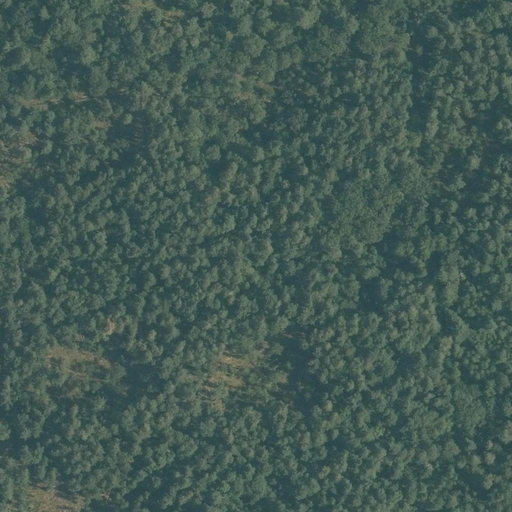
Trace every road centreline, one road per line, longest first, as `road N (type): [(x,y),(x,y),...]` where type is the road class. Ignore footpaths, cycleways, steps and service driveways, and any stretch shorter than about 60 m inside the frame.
road 1 (track): [(511,34),(0,112)]
road 2 (track): [(0,306),(33,280),(48,106)]
